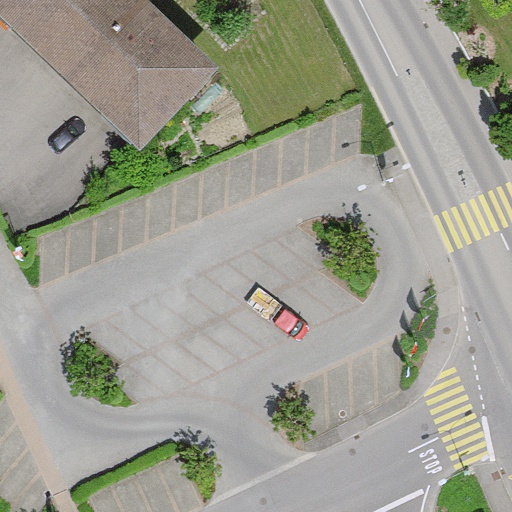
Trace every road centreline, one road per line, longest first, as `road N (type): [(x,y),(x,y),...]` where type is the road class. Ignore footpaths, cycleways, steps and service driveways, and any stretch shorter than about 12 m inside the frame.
road 1 (secondary): [(372,0),(505,271)]
road 2 (residential): [(511,410),(302,511)]
